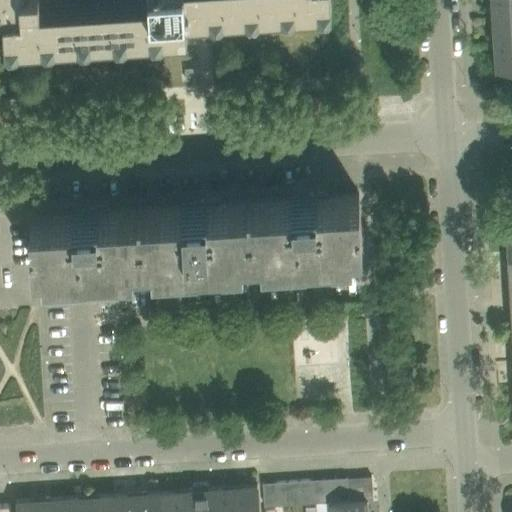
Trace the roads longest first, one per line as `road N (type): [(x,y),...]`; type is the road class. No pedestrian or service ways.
road 1 (residential): [(0,460),(466,430)]
road 2 (unclassified): [(0,165),(450,135)]
road 3 (tertiary): [(466,430),(450,135)]
road 4 (tertiary): [(450,135),(442,0)]
